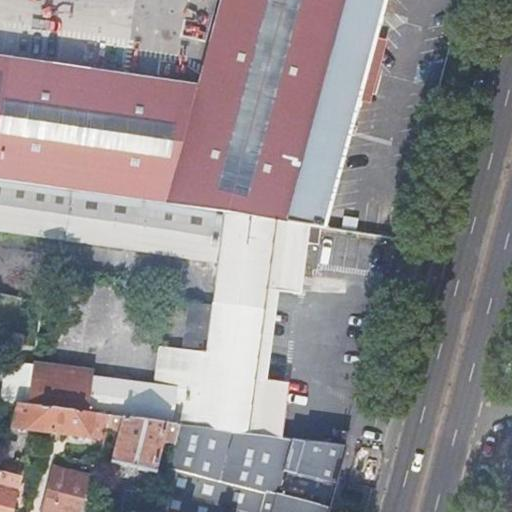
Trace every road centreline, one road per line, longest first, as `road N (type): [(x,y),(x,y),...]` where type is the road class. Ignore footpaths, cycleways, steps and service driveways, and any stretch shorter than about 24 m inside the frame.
road 1 (primary): [(511,50),(391,511)]
road 2 (primary): [(470,394),(511,241)]
road 3 (primary): [(439,511),(470,394)]
